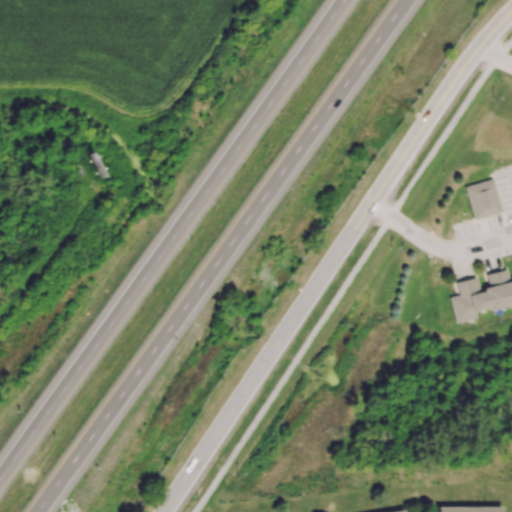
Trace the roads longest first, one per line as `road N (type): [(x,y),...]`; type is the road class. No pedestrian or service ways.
road 1 (tertiary): [(511,11),(459,75),(164,511)]
road 2 (motorway): [(80,457),(407,0)]
road 3 (motorway): [(344,0),(39,422)]
